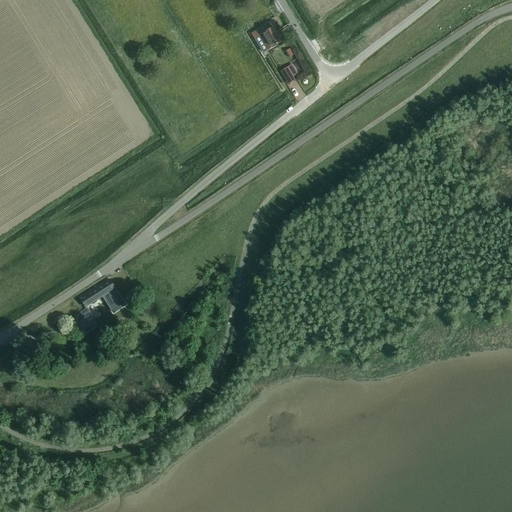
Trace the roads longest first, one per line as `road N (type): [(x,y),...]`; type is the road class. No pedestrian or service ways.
road 1 (unknown): [(0,440),(62,463),(101,463),(174,430),(206,401),(235,349),(273,230),(427,117),(511,70)]
road 2 (unclassified): [(146,237),(511,6)]
road 3 (unclassified): [(146,237),(328,80)]
road 4 (unclassified): [(0,335),(146,237)]
road 5 (unclassified): [(328,80),(433,0)]
